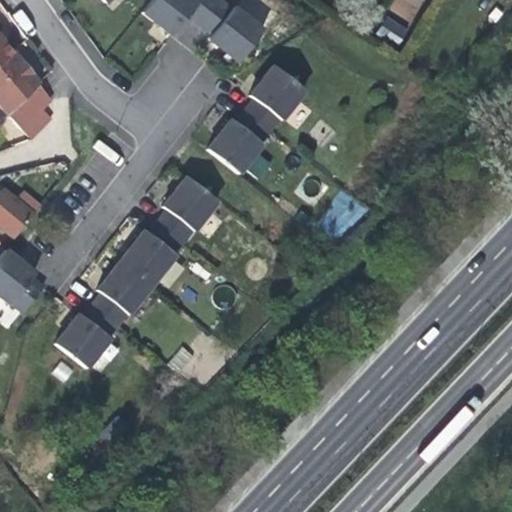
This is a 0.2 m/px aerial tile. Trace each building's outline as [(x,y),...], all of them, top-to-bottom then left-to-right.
[(184,0),(152,0),(141,15),(150,23),(169,39),(184,20),(208,39),(205,42),(211,47),(234,66),(259,34),(230,11),(228,12),(212,0),(200,0),(194,8),(184,0)] [(400,40),(402,26),(381,23),(379,37),(400,40)] [(0,67),(11,58),(0,46),(0,67)] [(20,70),(11,58),(0,67),(0,110),(6,117),(36,90),(20,70)] [(302,96),(271,71),(256,89),(248,101),(251,104),(233,127),(229,124),(224,130),(205,154),(236,179),(260,148),(258,147),(277,123),(278,125),(302,96)] [(29,144),(48,124),(39,112),(48,104),(42,97),(36,90),(6,117),(29,144)] [(215,205),(184,181),(168,201),(161,211),(165,214),(146,238),(142,235),(137,242),(107,280),(95,295),(99,298),(81,321),(77,318),(72,324),(53,349),(84,373),(108,343),(106,341),(124,318),(126,319),(173,260),(171,258),(190,234),(191,236),(215,205)] [(0,198),(0,236),(11,245),(37,213),(26,204),(19,199),(12,208),(0,198)] [(24,274),(2,257),(0,259),(0,306),(6,311),(8,309),(20,319),(40,293),(28,284),(31,280),(24,274)] [(179,371),(191,354),(181,346),(168,363),(179,371)]
